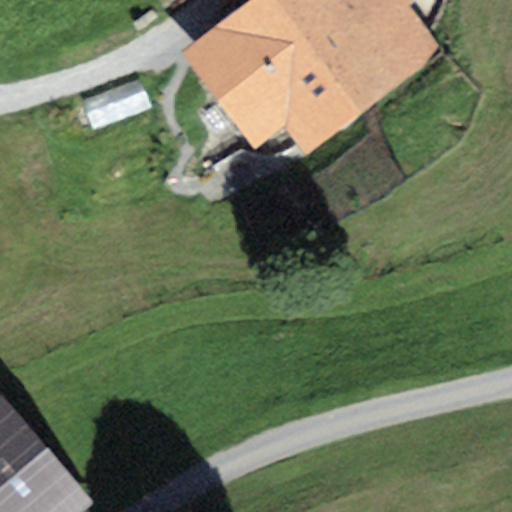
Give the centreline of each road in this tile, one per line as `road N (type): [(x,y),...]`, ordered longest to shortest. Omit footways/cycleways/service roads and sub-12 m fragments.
road 1 (unclassified): [(511,386),(261,457),(173,511)]
road 2 (track): [(247,0),(171,57),(0,121)]
